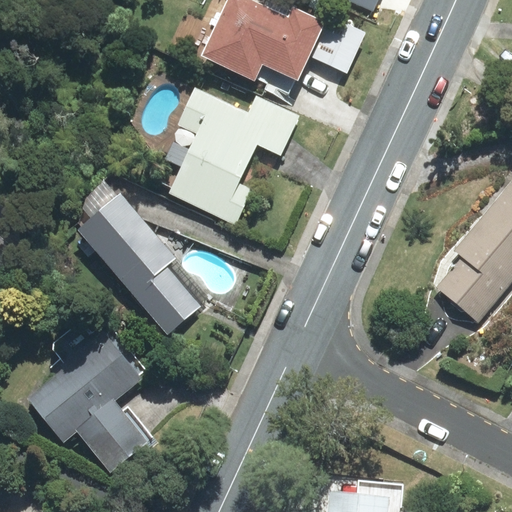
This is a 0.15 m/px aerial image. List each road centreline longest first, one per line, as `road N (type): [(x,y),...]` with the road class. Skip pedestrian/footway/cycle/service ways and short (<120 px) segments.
road 1 (residential): [(452,0),(297,345)]
road 2 (residential): [(511,455),(297,345)]
road 3 (residential): [(297,345),(222,511)]
